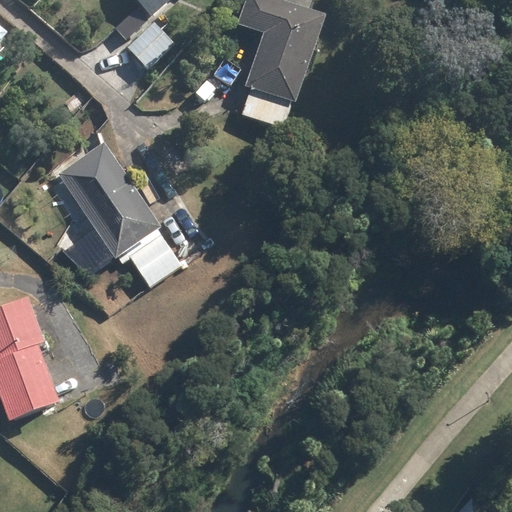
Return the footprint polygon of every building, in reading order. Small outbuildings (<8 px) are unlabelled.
[(139,0),(160,23),(186,0),(139,0)] [(244,118),(289,133),(298,108),(305,110),(335,21),(272,0),(252,0),(243,28),(271,38),(244,118)] [(0,63),(19,41),(0,24),(0,63)] [(134,51),(154,73),(181,47),(161,26),(134,51)] [(135,260),(156,291),(188,270),(167,239),(172,236),(110,146),(64,178),(107,240),(77,260),(94,283),(123,263),(125,267),(135,260)] [(0,369),(0,380),(20,429),(70,409),(47,351),(53,349),(34,302),(0,315),(0,366),(1,369),(0,369)] [(483,511),(471,499),(458,511),(483,511)]
